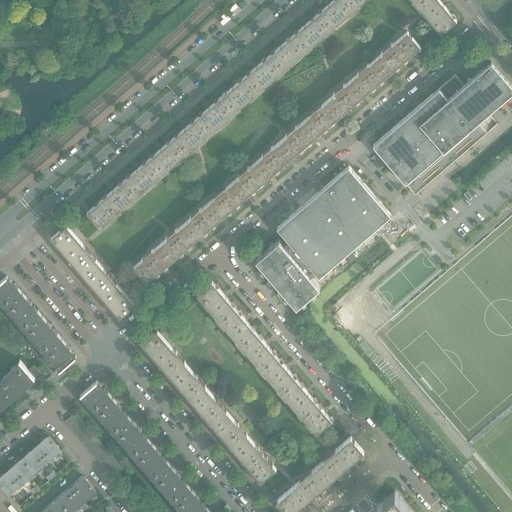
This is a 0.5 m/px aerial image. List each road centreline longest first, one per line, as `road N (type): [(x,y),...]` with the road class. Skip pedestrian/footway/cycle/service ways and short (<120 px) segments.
road 1 (residential): [(218,252),(491,16)]
road 2 (tertiary): [(18,225),(282,0)]
road 3 (tertiary): [(260,0),(7,212)]
road 4 (residential): [(218,252),(390,455)]
road 5 (residential): [(261,511),(117,340)]
road 6 (residential): [(101,354),(235,511)]
road 7 (residential): [(3,238),(101,354)]
road 8 (residential): [(117,340),(18,225)]
road 9 (residential): [(134,511),(41,405)]
road 10 (residential): [(117,340),(218,252)]
